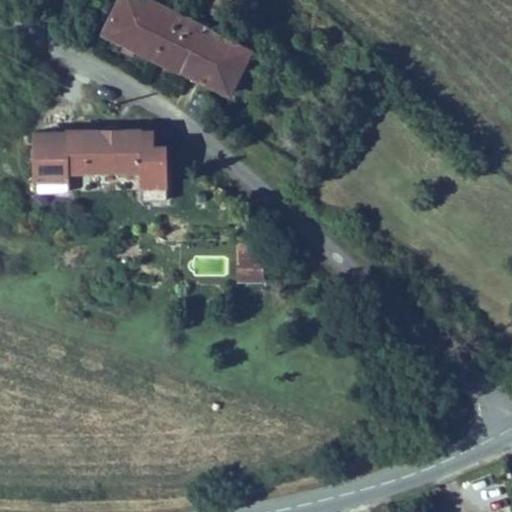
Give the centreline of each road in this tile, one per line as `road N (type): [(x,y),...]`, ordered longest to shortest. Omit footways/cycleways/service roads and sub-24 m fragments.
road 1 (residential): [(511,419),(495,393),(171,115),(0,18)]
road 2 (tertiary): [(272,511),(416,473),(511,430)]
